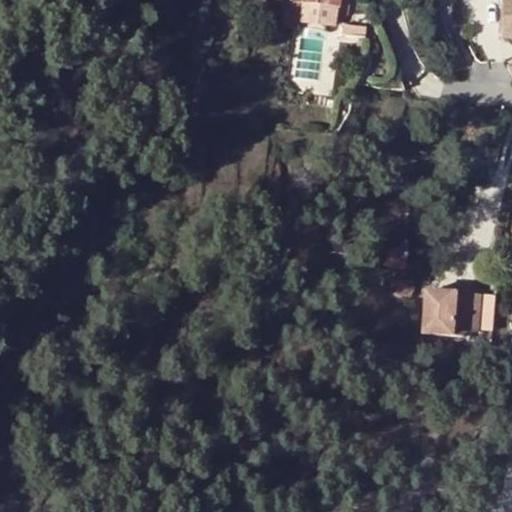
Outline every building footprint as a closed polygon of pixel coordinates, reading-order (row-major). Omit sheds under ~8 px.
[(297,31),(302,2),(290,0),(284,0),(281,28),(297,31)] [(302,0),(302,2),(338,8),(339,0),(302,0)] [(511,0),(501,0),(502,40),(511,39),(511,0)] [(408,240),(390,238),(386,264),(405,267),(408,240)] [(401,295),(403,281),(393,280),(391,294),(401,295)] [(413,282),(403,281),(401,295),(412,297),(413,282)] [(481,296),(456,295),(453,328),(478,330),(481,296)] [(496,297),(481,296),(478,330),(493,331),(496,297)]
